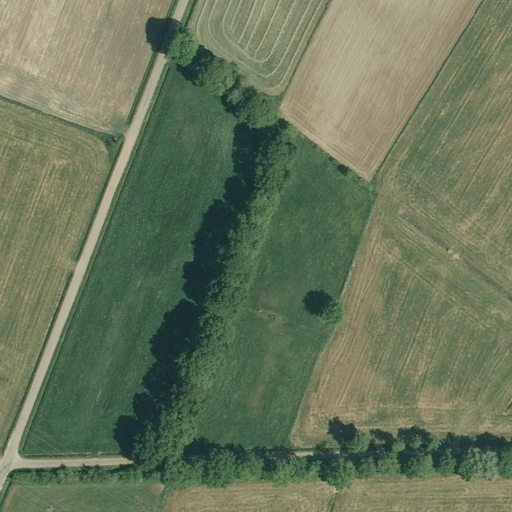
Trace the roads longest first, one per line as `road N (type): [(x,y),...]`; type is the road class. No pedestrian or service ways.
road 1 (unclassified): [(7,464),(511,451)]
road 2 (unclassified): [(7,464),(183,0)]
